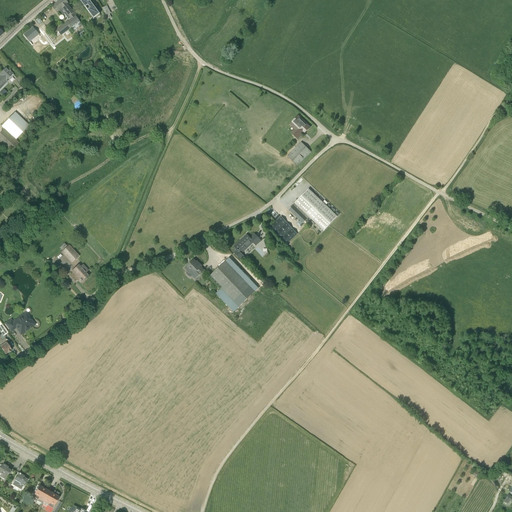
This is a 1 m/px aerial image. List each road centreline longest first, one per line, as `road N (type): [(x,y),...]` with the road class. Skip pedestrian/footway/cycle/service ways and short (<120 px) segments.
road 1 (track): [(202,511),(233,447),(486,127),(511,106)]
road 2 (unclassified): [(0,374),(110,277),(258,211),(335,139)]
road 3 (unclassified): [(335,139),(281,95),(201,62),(162,0)]
road 4 (unclassified): [(511,228),(335,139)]
road 5 (tertiary): [(140,511),(0,436)]
